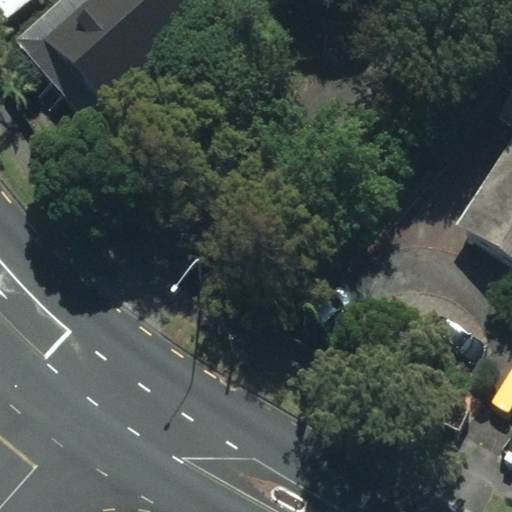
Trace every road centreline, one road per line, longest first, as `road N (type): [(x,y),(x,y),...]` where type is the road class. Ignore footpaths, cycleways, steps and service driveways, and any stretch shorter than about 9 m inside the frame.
road 1 (unknown): [(111,393),(491,0)]
road 2 (secondary): [(310,511),(111,393)]
road 3 (residential): [(0,510),(111,393)]
road 4 (secondary): [(111,393),(50,344),(0,288)]
